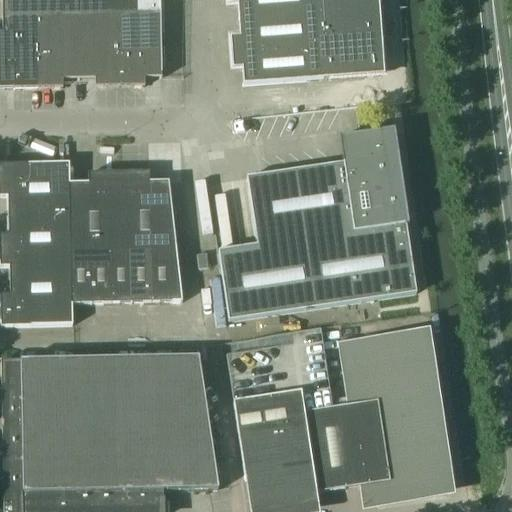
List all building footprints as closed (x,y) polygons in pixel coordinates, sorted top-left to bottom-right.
[(0,0),(0,2),(1,3),(1,19),(35,18),(76,17),(118,17),(137,16),(136,0),(0,0)] [(136,0),(137,16),(159,16),(159,0),(136,0)] [(383,77),(377,0),(225,0),(226,7),(236,7),(238,39),(229,39),(231,71),(241,71),(242,87),(383,77)] [(118,17),(120,89),(143,88),(143,81),(161,80),(159,16),(137,16),(118,17)] [(76,17),(35,18),(36,90),(62,90),(61,82),(77,81),(76,17)] [(76,17),(77,81),(94,81),(94,89),(120,89),(118,17),(76,17)] [(0,34),(0,91),(36,90),(35,18),(1,19),(1,34),(0,34)] [(245,180),(255,248),(217,254),(227,324),(415,296),(392,134),(340,142),(344,165),(245,180)] [(0,199),(7,199),(7,218),(68,217),(68,193),(68,186),(68,166),(0,167),(0,199)] [(68,193),(68,217),(69,257),(109,256),(119,255),(117,174),(86,175),(87,185),(68,186),(68,193)] [(117,174),(119,255),(129,255),(149,255),(175,255),(167,184),(148,184),(148,174),(117,174)] [(0,269),(3,269),(8,269),(8,268),(69,267),(69,257),(68,217),(7,218),(8,237),(0,237),(0,269)] [(109,256),(110,306),(130,305),(129,255),(119,255),(109,256)] [(129,255),(130,305),(150,305),(149,255),(129,255)] [(149,255),(150,305),(181,304),(175,255),(149,255)] [(70,307),(71,307),(110,306),(109,256),(69,257),(69,267),(70,307)] [(196,257),(198,272),(207,270),(206,256),(196,257)] [(0,297),(0,328),(72,327),(71,307),(70,307),(69,267),(8,268),(8,269),(3,269),(8,269),(9,297),(0,297)] [(441,495),(437,470),(417,337),(342,348),(341,348),(350,408),(331,410),(302,415),(315,495),(343,491),(367,487),(368,496),(379,504),(441,495)] [(162,493),(216,492),(197,360),(0,363),(0,383),(1,425),(2,425),(2,431),(1,431),(2,511),(163,511),(163,500),(162,500),(162,493)] [(315,495),(302,415),(300,395),(231,406),(244,482),(251,481),(255,511),(284,511),(304,509),(312,508),(310,496),(315,495)]
